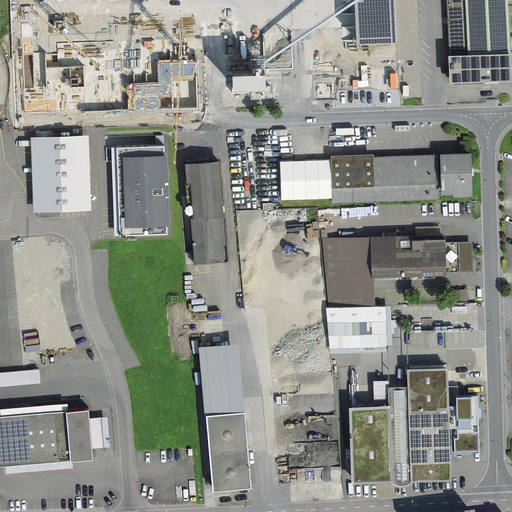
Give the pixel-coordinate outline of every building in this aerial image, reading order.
[(394,0),(355,0),(357,43),(396,42),(394,0)] [(506,0),(448,0),(453,83),(511,80),(506,0)] [(334,18),(324,18),(324,43),(334,43),(334,18)] [(394,50),(380,50),(380,62),(395,61),(394,50)] [(337,89),(372,88),(371,68),(362,68),(362,58),(325,60),(326,78),(336,78),(337,89)] [(233,75),(234,93),(266,91),(265,74),(233,75)] [(87,138),(33,141),(36,209),(90,206),(87,138)] [(165,145),(117,147),(121,237),(169,235),(165,145)] [(471,195),(469,154),(281,161),(282,197),(336,195),(336,201),(471,195)] [(217,163),(187,166),(196,262),(226,259),(217,163)] [(416,236),(334,238),(335,277),(445,274),(444,238),(416,239),(416,236)] [(389,307),(327,309),(329,348),(390,346),(389,307)] [(237,347),(203,350),(215,492),(250,489),(237,347)] [(0,385),(40,383),(39,371),(0,373),(0,385)] [(390,407),(351,409),(355,483),(454,478),(453,452),(480,451),(478,399),(451,401),(449,371),(408,373),(409,389),(389,390),(390,407)] [(90,409),(0,416),(0,464),(94,456),(90,409)]
